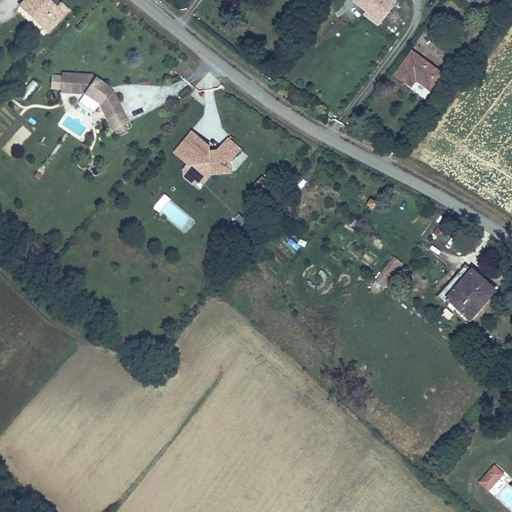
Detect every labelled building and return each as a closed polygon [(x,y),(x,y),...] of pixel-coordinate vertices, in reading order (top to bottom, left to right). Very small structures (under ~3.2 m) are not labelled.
[(23,0),(17,7),(45,33),(69,8),(60,0),(56,0),(54,2),(49,7),(41,0),(23,0)] [(393,0),(354,0),(354,1),(366,10),(381,21),(395,2),(393,0)] [(381,21),(366,10),(364,14),(379,25),(381,21)] [(448,73),(418,53),(402,75),(416,85),(421,79),(436,89),(448,73)] [(61,72),(59,91),(84,93),(100,103),(114,128),(120,124),(129,119),(113,90),(109,88),(110,86),(89,74),(61,72)] [(18,95),(25,100),(37,83),(30,78),(18,95)] [(0,147),(10,156),(35,129),(24,119),(0,145),(0,147)] [(192,130),(175,151),(189,163),(184,169),(185,176),(197,174),(204,180),(212,172),(225,171),(225,163),(231,163),(230,159),(240,147),(228,137),(218,149),(219,154),(214,154),(210,150),(209,145),(192,130)] [(271,184),(261,176),(255,184),(265,192),(271,184)] [(163,192),(153,208),(161,213),(171,197),(163,192)] [(369,197),(366,202),(373,207),(376,202),(369,197)] [(226,226),(236,234),(247,220),(237,212),(226,226)] [(422,236),(431,242),(441,228),(431,222),(422,236)] [(375,280),(385,287),(403,262),(394,255),(375,280)] [(435,295),(469,323),(498,288),(473,267),(471,270),(462,262),(435,295)] [(505,473),(494,464),(479,482),(489,491),(505,473)]
